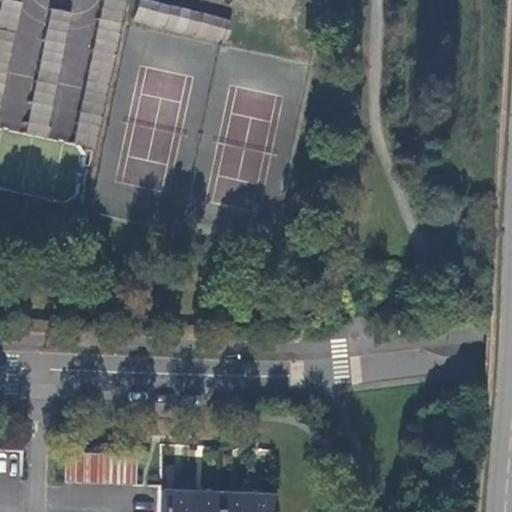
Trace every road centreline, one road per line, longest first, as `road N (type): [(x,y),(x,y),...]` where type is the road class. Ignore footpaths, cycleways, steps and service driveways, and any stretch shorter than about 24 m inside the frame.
road 1 (tertiary): [(36,369),(207,376),(511,359)]
road 2 (unclassified): [(34,511),(36,369)]
